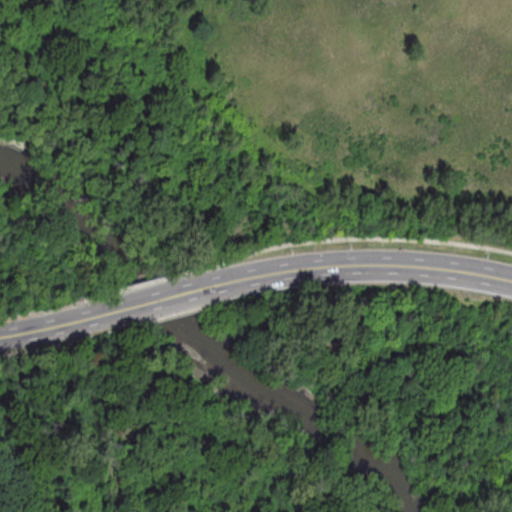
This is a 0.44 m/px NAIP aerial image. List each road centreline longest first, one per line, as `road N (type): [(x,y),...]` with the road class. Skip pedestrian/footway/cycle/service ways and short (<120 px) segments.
road 1 (secondary): [(511,281),(340,264),(191,291)]
road 2 (secondary): [(125,308),(0,336)]
